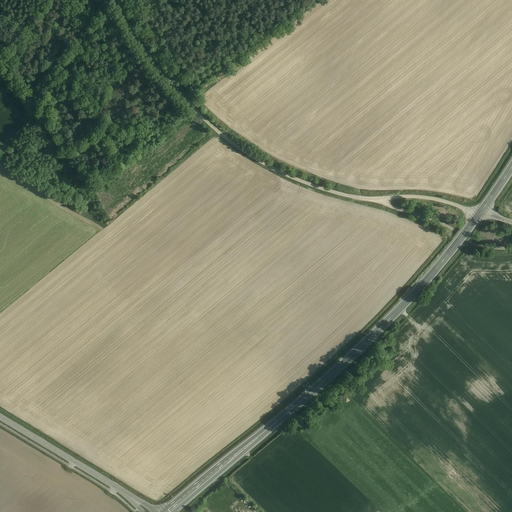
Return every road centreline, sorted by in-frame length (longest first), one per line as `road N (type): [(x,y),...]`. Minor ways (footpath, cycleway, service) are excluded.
road 1 (unclassified): [(479,213),(437,199),(359,198),(268,166),(182,97),(116,0)]
road 2 (secondary): [(479,213),(370,338),(168,511)]
road 3 (tertiary): [(0,416),(149,511)]
road 4 (track): [(511,248),(475,244),(379,198)]
road 5 (track): [(100,0),(23,94)]
